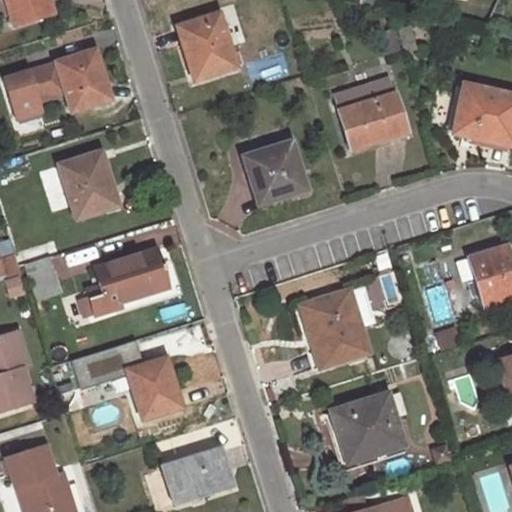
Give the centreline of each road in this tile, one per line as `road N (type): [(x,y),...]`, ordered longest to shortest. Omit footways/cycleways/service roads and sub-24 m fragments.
road 1 (residential): [(511,196),(465,188),(201,269)]
road 2 (residential): [(201,269),(116,0)]
road 3 (residential): [(277,511),(201,269)]
